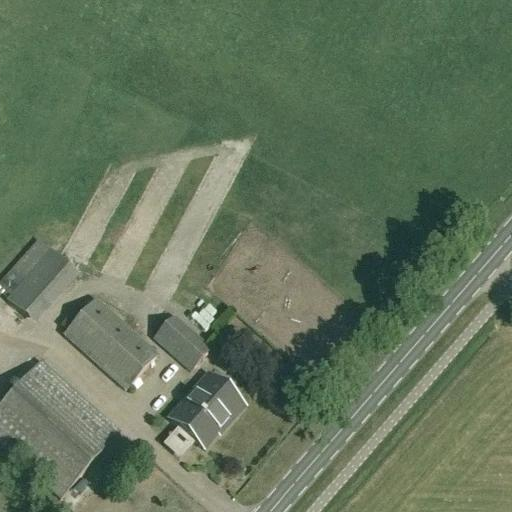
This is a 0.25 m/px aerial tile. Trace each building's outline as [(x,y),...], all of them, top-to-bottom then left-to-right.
[(33,328),(79,278),(50,253),(5,303),(33,328)] [(125,393),(157,357),(95,302),(64,338),(125,393)] [(208,331),(215,312),(188,302),(181,321),(208,331)] [(174,318),(154,341),(191,374),(211,351),(174,318)] [(0,447),(60,501),(119,435),(40,364),(0,408),(0,447)] [(245,408),(208,377),(170,421),(205,451),(219,435),(218,434),(227,424),(230,426),(245,408)]
